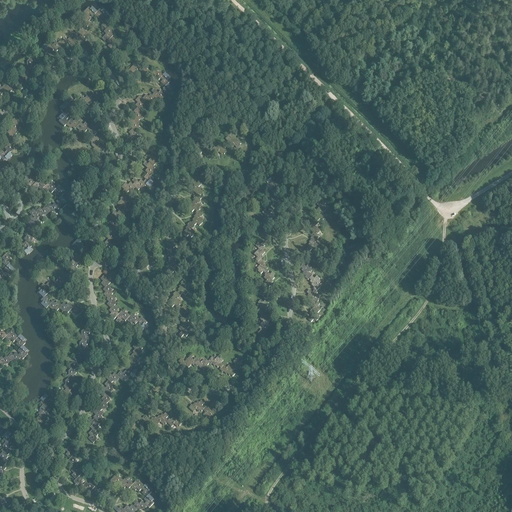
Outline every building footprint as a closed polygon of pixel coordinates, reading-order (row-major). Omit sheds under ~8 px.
[(89,8),(84,13),(86,15),(88,17),(91,14),(93,16),(92,16),(93,17),(95,15),(97,12),(94,9),(91,10),(89,8)] [(97,12),(95,15),(99,19),(102,16),(104,18),(103,18),(104,19),(106,16),(106,17),(109,14),(105,11),(102,11),(100,10),(97,12)] [(83,21),(81,23),(82,25),(83,25),(86,28),(87,28),(88,27),(91,29),(93,26),(91,24),(87,21),(89,20),(90,20),(91,19),(88,17),(86,15),(83,18),(83,21)] [(104,19),(101,21),(102,22),(103,21),(105,23),(102,26),(106,30),(109,27),(109,28),(112,25),(110,23),(110,20),(106,17),(106,16),(104,19)] [(80,31),(78,33),(81,36),(83,38),(84,38),(88,34),(84,31),(86,30),(87,30),(88,29),(87,28),(86,28),(83,25),(82,25),(80,28),(80,31)] [(104,37),(102,39),(105,42),(107,39),(108,41),(109,41),(112,37),(114,36),(112,34),(112,30),(109,28),(109,27),(106,30),(104,32),(105,33),(106,32),(107,34),(104,37)] [(73,41),(75,43),(75,44),(77,46),(78,45),(77,44),(79,42),(82,45),(86,41),(84,38),(83,38),(81,36),(79,38),(76,38),(73,41)] [(108,41),(107,42),(108,43),(109,42),(111,44),(108,47),(112,51),(117,46),(116,44),(115,40),(112,37),(109,41),(108,41)] [(62,43),(65,47),(66,48),(67,47),(66,46),(68,45),(71,48),(75,44),(75,43),(73,41),(70,38),(68,40),(65,40),(62,43)] [(52,47),(54,49),(54,50),(57,52),(58,51),(57,50),(58,48),(61,51),(65,47),(62,43),(60,42),(58,44),(55,44),(52,47)] [(44,46),(41,49),(46,54),(47,53),(46,52),(47,51),(50,54),(54,50),(54,49),(52,47),(49,44),(47,46),(44,46)] [(27,66),(25,68),(26,69),(30,73),(34,68),(31,65),(33,64),(34,65),(35,64),(30,59),(27,62),(27,66)] [(133,66),(128,71),(133,76),(136,73),(137,74),(136,75),(137,76),(139,75),(138,75),(142,71),(139,68),(135,68),(133,66)] [(24,76),(22,77),(24,80),(27,83),(31,78),(28,75),(30,74),(31,75),(32,74),(30,73),(26,69),(23,72),(24,76)] [(142,71),(138,75),(139,75),(143,79),(146,75),(147,77),(146,78),(147,79),(150,77),(149,76),(152,74),(149,71),(145,71),(144,69),(142,71)] [(152,74),(149,76),(150,77),(154,81),(157,77),(158,79),(157,80),(158,81),(161,79),(161,78),(163,76),(163,75),(160,73),(156,73),(155,71),(152,74)] [(163,76),(161,78),(161,79),(162,78),(164,80),(161,83),(165,87),(168,84),(170,82),(168,80),(168,76),(165,73),(163,75),(163,76)] [(16,85),(19,88),(21,90),(22,89),(21,88),(23,86),(26,89),(30,85),(27,83),(24,80),(23,82),(19,82),(16,85)] [(5,87),(9,91),(10,92),(11,91),(10,90),(12,89),(15,92),(19,88),(16,85),(14,82),(12,84),(8,84),(5,87)] [(165,87),(163,89),(164,90),(165,89),(166,91),(164,94),(163,94),(166,96),(168,98),(173,93),(171,91),(171,87),(168,84),(165,87)] [(0,95),(0,96),(1,95),(1,94),(2,92),(5,95),(8,98),(10,95),(8,93),(9,91),(5,87),(4,86),(2,88),(0,87),(0,95)] [(154,89),(151,92),(154,94),(152,96),(156,100),(158,101),(159,99),(163,99),(166,96),(163,94),(164,94),(161,91),(160,92),(161,93),(159,95),(156,92),(154,89)] [(89,98),(93,102),(92,102),(94,103),(95,102),(94,101),(95,100),(98,103),(103,98),(97,93),(95,95),(92,95),(89,98)] [(36,95),(28,103),(32,107),(40,99),(36,95)] [(142,99),(142,100),(145,102),(147,104),(148,105),(148,104),(150,103),(153,103),(156,100),(152,96),(151,95),(150,96),(151,97),(150,98),(146,95),(142,99)] [(79,102),(82,105),(81,105),(84,107),(85,106),(84,105),(84,104),(85,103),(86,104),(88,106),(91,104),(92,102),(93,102),(89,98),(87,97),(85,99),(82,99),(79,102)] [(136,105),(135,106),(138,108),(140,111),(141,111),(143,107),(143,104),(145,102),(142,100),(142,99),(140,97),(136,101),(139,104),(137,106),(136,105)] [(68,104),(71,107),(73,109),(74,108),(73,107),(74,106),(77,109),(81,105),(82,105),(79,102),(76,99),(74,101),(71,101),(68,104)] [(63,109),(61,111),(63,113),(64,113),(66,116),(67,116),(71,112),(67,109),(69,107),(70,108),(71,107),(68,104),(66,102),(64,104),(63,105),(63,109)] [(134,116),(133,117),(134,118),(135,118),(139,122),(141,119),(141,115),(143,113),(141,111),(140,111),(138,108),(134,112),(137,115),(135,117),(134,116)] [(61,120),(59,122),(62,125),(64,127),(66,125),(68,122),(65,120),(67,118),(68,119),(69,118),(67,116),(66,116),(64,113),(63,113),(61,116),(61,120)] [(68,122),(66,125),(69,128),(73,128),(75,130),(76,128),(80,124),(78,122),(80,120),(78,118),(75,120),(72,123),(71,122),(72,121),(71,120),(68,122)] [(131,126),(130,127),(133,129),(135,132),(136,132),(138,128),(138,125),(140,123),(139,122),(135,118),(134,118),(131,122),(134,125),(132,127),(131,126)] [(11,127),(10,128),(11,129),(15,133),(18,130),(18,126),(20,124),(14,119),(10,123),(13,126),(12,128),(11,127)] [(80,124),(76,128),(79,131),(83,131),(85,133),(87,130),(90,127),(85,123),(82,126),(81,125),(82,124),(81,123),(80,124)] [(90,127),(87,130),(89,132),(89,135),(92,138),(95,135),(95,136),(97,133),(96,132),(95,133),(94,132),(97,129),(92,124),(90,127)] [(8,137),(7,138),(9,140),(12,143),(15,140),(15,136),(16,134),(15,133),(11,129),(7,133),(10,136),(8,138),(8,137)] [(129,137),(129,138),(134,143),(137,140),(137,136),(138,134),(136,132),(135,132),(133,129),(129,133),(132,136),(130,138),(129,137)] [(92,138),(89,141),(91,143),(91,146),(94,149),(95,149),(98,145),(100,144),(99,143),(98,144),(96,143),(99,139),(95,136),(95,135),(92,138)] [(227,146),(227,147),(228,148),(230,147),(231,149),(234,146),(237,149),(237,148),(240,145),(241,144),(239,142),(238,142),(235,139),(234,140),(231,138),(230,139),(228,137),(225,140),(228,142),(226,145),(227,146)] [(129,138),(125,141),(130,146),(134,143),(129,138)] [(5,148),(4,149),(7,151),(10,154),(13,151),(13,147),(14,145),(12,143),(9,140),(5,144),(8,147),(6,149),(5,148)] [(225,149),(227,147),(227,146),(226,145),(224,144),(222,146),(221,145),(219,147),(218,146),(215,149),(214,148),(213,149),(212,151),(215,154),(216,155),(219,153),(221,155),(223,154),(224,155),(227,152),(225,149)] [(94,149),(93,151),(95,152),(95,156),(98,159),(101,156),(103,154),(102,153),(101,154),(100,152),(103,149),(105,147),(102,145),(100,147),(98,145),(95,149),(94,149)] [(202,153),(204,155),(207,152),(203,149),(205,147),(203,146),(201,149),(197,145),(195,147),(198,151),(196,153),(199,156),(202,153)] [(242,147),(240,145),(237,148),(240,151),(237,153),(240,156),(241,155),(243,157),(245,154),(248,157),(253,152),(250,150),(249,151),(246,147),(245,148),(243,146),(242,147)] [(213,157),(215,154),(212,151),(213,149),(212,148),(209,150),(206,147),(205,147),(203,149),(207,152),(204,155),(207,158),(211,154),(213,157)] [(0,153),(0,157),(1,158),(3,161),(5,159),(9,159),(12,156),(10,154),(7,151),(6,152),(7,153),(5,154),(2,151),(0,153)] [(149,161),(148,162),(150,163),(154,167),(154,166),(157,163),(157,160),(158,158),(153,153),(149,157),(152,160),(150,162),(149,161)] [(98,159),(95,162),(97,163),(97,167),(101,170),(105,165),(104,164),(104,165),(102,163),(105,160),(101,156),(98,159)] [(146,162),(143,165),(146,167),(149,170),(147,172),(146,171),(145,172),(148,174),(150,177),(151,176),(154,173),(153,170),(155,168),(154,166),(154,167),(150,163),(148,165),(146,162)] [(144,183),(146,185),(146,186),(148,187),(149,188),(152,185),(151,181),(153,179),(151,176),(150,177),(148,174),(144,178),(147,181),(145,183),(144,182),(144,183)] [(35,183),(32,180),(29,180),(27,178),(21,184),(26,188),(29,185),(30,186),(30,187),(31,188),(32,187),(35,183)] [(134,179),(132,181),(134,183),(133,185),(135,188),(138,191),(140,189),(143,189),(146,186),(146,185),(144,183),(141,181),(140,182),(141,182),(140,184),(137,181),(134,179)] [(274,195),(276,193),(277,192),(276,191),(279,188),(278,187),(280,185),(279,184),(281,182),(278,179),(275,182),(273,179),(270,183),(271,184),(269,185),(272,188),(270,191),(271,192),(274,195)] [(192,189),(193,190),(195,189),(198,192),(201,190),(198,188),(202,184),(199,181),(197,184),(193,180),(191,183),(194,186),(192,189)] [(37,181),(35,183),(32,187),(36,191),(39,188),(40,189),(40,190),(41,191),(43,189),(45,186),(42,183),(39,183),(37,181)] [(48,183),(45,186),(43,189),(47,193),(50,190),(51,191),(51,192),(52,193),(54,191),(56,188),(53,185),(50,185),(48,183)] [(126,183),(122,188),(124,190),(127,193),(129,191),(132,191),(135,188),(133,185),(130,183),(129,184),(130,185),(129,186),(126,183)] [(54,195),(58,199),(58,200),(61,197),(64,194),(62,192),(62,189),(58,186),(56,188),(54,191),(55,192),(55,191),(57,192),(54,195)] [(203,193),(201,190),(198,192),(195,189),(193,190),(192,191),(196,195),(193,197),(195,199),(196,197),(200,201),(202,198),(200,196),(203,193)] [(121,198),(120,199),(121,200),(125,204),(128,201),(128,197),(130,195),(127,193),(124,190),(120,195),(123,198),(122,199),(121,198)] [(274,195),(271,192),(268,194),(271,196),(267,199),(270,202),(273,200),(276,203),(278,201),(278,202),(278,201),(275,197),(277,194),(276,193),(274,195)] [(64,200),(61,197),(58,200),(58,199),(56,202),(57,203),(58,202),(59,203),(57,206),(56,206),(59,209),(60,210),(61,211),(66,205),(64,203),(64,200)] [(195,210),(197,213),(199,211),(200,210),(199,209),(201,207),(198,204),(201,202),(200,201),(196,197),(195,199),(194,200),(195,200),(191,204),(192,205),(190,207),(191,208),(189,210),(192,213),(195,210)] [(118,208),(117,209),(119,211),(122,214),(125,211),(125,207),(127,205),(125,204),(121,200),(117,205),(120,208),(119,209),(118,208)] [(273,211),(275,208),(278,212),(280,209),(277,206),(279,203),(278,202),(278,201),(276,203),(273,200),(270,202),(273,204),(269,208),(271,209),(273,211)] [(316,211),(317,212),(319,214),(322,210),(324,212),(327,209),(324,206),(326,204),(323,202),(320,205),(318,204),(317,205),(320,208),(316,211)] [(56,212),(59,209),(56,206),(57,206),(54,204),(53,205),(54,206),(53,207),(49,204),(45,208),(49,212),(51,214),(53,212),(56,212)] [(46,215),(49,212),(45,208),(44,207),(43,208),(44,209),(43,211),(40,208),(36,212),(35,212),(38,215),(41,217),(43,215),(46,215)] [(35,212),(36,212),(33,209),(29,214),(32,217),(30,218),(29,217),(28,218),(31,221),(31,220),(34,223),(37,220),(37,216),(38,215),(35,212)] [(269,217),(271,219),(272,217),(270,215),(273,211),(271,209),(267,212),(265,210),(262,213),(266,217),(264,219),(266,221),(269,217)] [(315,220),(317,222),(321,219),(323,221),(326,218),(322,215),(324,212),(322,210),(319,214),(317,212),(315,214),(318,216),(315,220)] [(115,212),(111,216),(113,219),(116,221),(118,219),(121,219),(125,216),(122,214),(119,211),(119,212),(119,213),(118,215),(115,212)] [(197,213),(196,214),(197,214),(194,217),(195,218),(192,221),(193,222),(192,224),(194,226),(197,224),(199,227),(202,223),(201,222),(203,221),(200,218),(203,215),(199,211),(197,213)] [(266,221),(264,219),(261,222),(264,225),(262,227),(265,230),(268,226),(270,228),(271,226),(268,223),(272,220),(271,219),(269,217),(266,221)] [(110,227),(109,228),(110,229),(114,232),(117,229),(117,226),(119,224),(116,221),(113,219),(109,223),(113,226),(111,227),(110,227)] [(309,228),(310,229),(310,230),(312,228),(315,231),(317,229),(315,227),(319,223),(317,222),(315,220),(313,223),(310,219),(307,222),(311,225),(309,228)] [(36,226),(34,223),(31,220),(31,221),(27,225),(30,228),(28,229),(27,228),(26,229),(28,231),(28,230),(32,234),(35,231),(35,227),(36,226)] [(194,226),(192,224),(190,222),(188,225),(189,226),(186,229),(186,230),(184,232),(185,233),(183,235),(186,238),(189,236),(191,238),(194,235),(193,234),(195,232),(192,230),(195,227),(194,226)] [(106,228),(104,231),(106,233),(110,236),(108,237),(107,237),(106,238),(108,240),(109,240),(111,242),(114,239),(114,236),(116,234),(114,232),(110,229),(109,230),(106,228)] [(311,236),(312,238),(313,236),(317,240),(319,237),(317,235),(321,232),(317,229),(315,231),(312,228),(310,230),(310,229),(309,230),(313,234),(311,236)] [(23,239),(26,242),(26,241),(29,244),(32,241),(32,237),(33,236),(32,234),(28,230),(28,231),(24,235),(27,238),(25,239),(24,238),(23,239)] [(318,240),(317,240),(313,236),(312,238),(311,239),(312,239),(309,243),(310,244),(308,246),(309,247),(307,249),(310,252),(312,249),(315,252),(318,249),(317,248),(318,246),(316,243),(318,240)] [(75,246),(73,248),(76,251),(79,254),(79,253),(83,249),(80,246),(81,245),(82,246),(83,245),(78,240),(75,243),(75,246)] [(105,248),(104,249),(109,253),(112,250),(112,247),(114,245),(111,242),(109,240),(108,240),(104,244),(108,247),(106,248),(105,248)] [(26,241),(26,242),(22,246),(25,249),(23,250),(22,249),(21,250),(25,254),(26,255),(29,252),(29,250),(29,249),(31,247),(29,244),(26,241)] [(166,250),(168,252),(169,250),(173,254),(175,251),(173,249),(176,246),(173,243),(171,245),(168,242),(165,244),(169,248),(166,250)] [(264,252),(266,251),(263,248),(266,244),(264,242),(261,245),(258,243),(255,246),(259,250),(257,252),(259,254),(263,251),(264,252)] [(168,259),(169,260),(171,258),(175,262),(177,260),(175,258),(178,254),(175,251),(173,254),(169,250),(168,252),(167,252),(171,256),(168,259)] [(73,257),(71,259),(73,261),(77,264),(81,260),(78,257),(79,256),(80,257),(81,256),(79,253),(79,254),(76,251),(73,254),(73,257)] [(259,254),(257,252),(254,255),(257,258),(255,260),(258,263),(261,259),(263,261),(264,259),(262,257),(265,253),(264,252),(263,251),(259,254)] [(2,263),(6,267),(9,265),(11,262),(9,260),(9,257),(6,254),(1,259),(2,260),(3,259),(5,260),(2,263)] [(171,258),(169,260),(169,261),(169,262),(166,265),(167,266),(165,268),(166,269),(164,271),(167,274),(169,271),(172,274),(175,271),(174,270),(176,268),(173,266),(176,263),(175,262),(171,258)] [(261,259),(258,263),(257,264),(260,266),(257,269),(259,271),(258,272),(261,275),(263,272),(266,274),(267,273),(268,273),(269,272),(267,270),(268,269),(265,266),(266,265),(263,262),(264,262),(263,261),(261,259)] [(70,268),(68,269),(71,272),(74,275),(74,274),(75,273),(78,275),(80,273),(78,270),(75,267),(76,266),(77,267),(78,266),(77,264),(73,261),(70,264),(70,268)] [(6,267),(4,269),(5,270),(6,270),(7,271),(4,274),(7,276),(7,277),(8,278),(14,273),(12,271),(12,267),(9,265),(6,267)] [(312,277),(312,276),(310,273),(312,271),(311,269),(312,268),(309,265),(306,268),(303,265),(300,268),(302,270),(301,271),(304,273),(303,274),(306,277),(305,278),(308,281),(309,279),(312,277)] [(66,280),(69,283),(72,286),(76,281),(73,278),(74,277),(75,278),(76,277),(74,274),(74,275),(71,272),(68,275),(68,279),(66,280)] [(266,274),(264,276),(266,277),(264,279),(267,281),(264,284),(269,288),(271,286),(270,285),(273,282),(272,281),(275,278),(274,277),(276,275),(273,273),(270,275),(268,273),(267,273),(266,274)] [(101,284),(105,288),(108,285),(108,286),(111,283),(109,281),(109,278),(105,274),(101,279),(102,280),(103,280),(104,281),(101,284)] [(140,286),(144,283),(138,275),(134,278),(140,286)] [(315,290),(316,292),(321,288),(318,285),(321,282),(319,281),(320,279),(317,276),(314,279),(312,277),(309,279),(311,281),(310,282),(312,285),(311,286),(314,289),(315,290)] [(56,283),(55,283),(59,286),(59,287),(60,288),(61,287),(60,286),(62,284),(65,287),(69,283),(66,280),(64,278),(62,280),(58,280),(56,283)] [(179,291),(177,293),(180,296),(182,294),(185,296),(188,293),(187,292),(189,290),(186,288),(188,285),(184,280),(181,283),(182,284),(179,287),(180,288),(178,290),(179,291)] [(46,286),(48,289),(50,291),(51,290),(51,289),(52,288),(55,291),(59,287),(59,286),(55,283),(56,283),(54,281),(52,283),(49,283),(46,286)] [(39,290),(41,292),(41,295),(44,298),(46,295),(49,293),(48,292),(47,293),(45,292),(48,289),(46,286),(44,284),(39,290)] [(111,295),(112,295),(113,294),(111,292),(111,288),(108,286),(108,285),(105,288),(103,290),(104,291),(105,290),(107,292),(104,295),(108,299),(111,295)] [(315,290),(312,293),(309,290),(307,293),(309,295),(308,296),(310,298),(309,299),(312,303),(311,303),(312,304),(314,306),(318,302),(318,301),(316,299),(318,296),(317,294),(318,293),(316,292),(315,290)] [(180,296),(177,293),(176,292),(174,295),(174,296),(171,299),(172,300),(170,302),(171,303),(169,305),(172,308),(175,305),(177,308),(179,306),(180,305),(179,304),(181,302),(178,299),(181,297),(180,296)] [(44,298),(41,301),(42,302),(43,303),(43,306),(46,309),(48,307),(51,304),(50,303),(49,304),(48,303),(51,299),(46,295),(44,298)] [(107,305),(111,309),(114,306),(117,304),(115,302),(115,298),(112,295),(111,295),(108,299),(107,300),(108,301),(108,300),(110,302),(107,305)] [(257,311),(262,316),(263,314),(264,313),(267,309),(266,308),(268,306),(267,305),(269,303),(266,300),(263,303),(261,300),(258,303),(259,304),(257,306),(260,309),(257,311)] [(51,304),(48,307),(51,310),(55,310),(57,312),(59,309),(62,306),(58,302),(55,305),(53,304),(54,303),(53,302),(51,304)] [(314,306),(312,304),(311,306),(314,308),(310,312),(311,313),(312,314),(316,311),(318,313),(321,310),(318,307),(320,304),(318,302),(314,306)] [(62,306),(59,309),(62,312),(66,312),(68,314),(69,312),(73,308),(69,304),(66,307),(64,306),(65,305),(64,304),(62,306)] [(111,309),(109,311),(110,312),(111,311),(112,313),(109,316),(114,320),(116,317),(119,315),(119,314),(117,313),(117,309),(114,306),(111,309)] [(179,306),(177,308),(176,309),(178,311),(177,312),(179,314),(178,315),(182,318),(181,319),(182,320),(184,321),(187,318),(188,317),(185,314),(188,312),(186,310),(187,309),(184,306),(181,309),(179,306)] [(73,308),(69,312),(72,315),(76,315),(78,317),(83,311),(79,307),(76,310),(74,309),(75,308),(74,307),(73,308)] [(311,313),(309,314),(312,317),(308,320),(311,323),(314,319),(316,322),(320,318),(316,315),(318,313),(316,311),(312,314),(311,313)] [(121,312),(119,314),(119,315),(116,317),(118,319),(116,321),(118,324),(121,321),(124,318),(125,320),(124,321),(125,322),(126,320),(130,317),(130,316),(127,313),(123,314),(121,312)] [(262,316),(260,317),(262,318),(260,320),(263,322),(260,325),(261,326),(265,329),(266,328),(267,327),(266,326),(269,323),(268,322),(271,320),(269,319),(271,317),(269,314),(266,317),(263,314),(262,316)] [(131,315),(130,316),(130,317),(126,320),(131,324),(134,321),(135,323),(134,324),(135,325),(138,322),(140,320),(140,319),(137,317),(133,317),(131,315)] [(139,326),(138,326),(137,327),(142,331),(145,328),(145,325),(147,323),(142,318),(140,319),(140,320),(138,322),(141,325),(139,326)] [(189,320),(187,318),(184,321),(182,320),(180,321),(183,324),(180,328),(182,330),(185,326),(188,329),(191,326),(187,322),(189,320)] [(88,326),(84,329),(90,334),(93,330),(88,326)] [(186,331),(188,329),(185,326),(182,330),(180,328),(179,330),(182,332),(178,336),(181,338),(184,335),(186,337),(189,334),(186,331)] [(258,334),(261,337),(263,335),(266,338),(268,336),(269,336),(265,332),(268,329),(266,328),(265,329),(261,326),(259,328),(261,330),(258,334)] [(89,335),(90,334),(84,329),(81,332),(82,336),(80,338),(82,340),(83,340),(85,343),(89,339),(86,336),(88,334),(89,335)] [(7,335),(4,338),(8,342),(11,339),(13,341),(12,341),(13,342),(15,340),(18,337),(15,334),(11,334),(9,333),(7,335)] [(18,337),(15,340),(16,341),(17,340),(19,342),(16,345),(20,349),(23,346),(25,343),(23,341),(23,338),(20,335),(18,337)] [(263,335),(261,337),(263,339),(259,342),(262,345),(265,343),(268,346),(270,344),(267,340),(269,338),(268,336),(266,338),(263,335)] [(78,349),(79,350),(83,354),(84,354),(87,350),(84,347),(86,345),(87,346),(88,345),(85,343),(83,340),(82,340),(80,343),(80,347),(78,349)] [(134,351),(133,352),(134,354),(134,353),(138,357),(141,354),(141,351),(143,349),(137,343),(133,348),(136,351),(135,352),(134,351)] [(20,349),(18,351),(19,352),(19,351),(21,353),(18,355),(18,356),(21,358),(20,358),(22,360),(23,359),(28,354),(26,352),(25,349),(23,346),(20,349)] [(75,359),(77,361),(80,364),(84,360),(81,357),(83,355),(84,356),(85,355),(84,354),(83,354),(79,350),(76,353),(76,357),(75,359)] [(7,358),(11,361),(11,362),(12,363),(14,361),(17,361),(20,358),(21,358),(18,356),(18,355),(16,353),(15,354),(16,355),(14,356),(11,353),(7,358)] [(131,361),(130,362),(132,365),(132,364),(135,367),(138,364),(138,361),(140,359),(138,357),(134,353),(134,354),(130,358),(133,361),(132,362),(131,361)] [(0,358),(0,364),(2,367),(4,365),(8,365),(11,362),(11,361),(7,358),(6,357),(5,358),(6,358),(4,360),(1,357),(0,358)] [(194,364),(198,361),(195,359),(193,361),(190,357),(187,360),(189,363),(186,366),(188,368),(187,368),(188,369),(192,365),(195,368),(196,366),(194,364)] [(219,367),(221,369),(223,366),(221,364),(224,361),(220,358),(219,359),(218,358),(215,360),(212,358),(208,362),(210,363),(210,364),(211,365),(211,364),(215,367),(215,366),(218,368),(219,367)] [(189,363),(187,360),(185,363),(181,359),(178,362),(181,364),(177,368),(180,370),(183,367),(186,369),(187,368),(188,368),(186,366),(189,363)] [(235,369),(236,371),(238,369),(239,370),(242,367),(242,368),(246,365),(246,366),(249,363),(244,359),(242,361),(239,359),(237,361),(236,359),(233,363),(236,365),(234,368),(235,369)] [(194,364),(196,366),(197,367),(198,366),(201,369),(202,368),(204,371),(205,370),(207,372),(210,369),(207,366),(210,364),(210,363),(208,362),(207,361),(206,362),(204,360),(201,363),(199,360),(198,361),(194,364)] [(83,366),(80,364),(77,361),(76,363),(72,363),(69,366),(72,369),(72,368),(74,371),(75,370),(74,369),(76,368),(79,371),(83,366)] [(128,373),(131,376),(130,376),(133,378),(136,375),(136,372),(138,370),(135,367),(132,364),(132,365),(128,369),(131,372),(130,373),(129,372),(128,373)] [(220,370),(222,373),(223,372),(226,375),(227,374),(229,376),(230,375),(232,377),(235,374),(233,372),(235,369),(234,368),(232,366),(231,367),(229,366),(227,368),(224,366),(223,366),(221,369),(220,370)] [(67,377),(68,378),(72,382),(73,382),(77,378),(73,375),(75,373),(76,374),(77,373),(74,371),(72,368),(72,369),(69,372),(69,375),(67,377)] [(117,376),(120,378),(119,379),(122,381),(124,379),(128,379),(130,376),(131,376),(128,373),(126,371),(125,372),(126,373),(124,375),(121,371),(117,376)] [(110,374),(106,378),(109,381),(111,383),(113,382),(117,382),(119,379),(120,378),(117,376),(115,373),(114,375),(115,375),(113,377),(110,374)] [(64,387),(66,390),(67,389),(69,392),(73,388),(70,385),(72,383),(73,384),(74,383),(73,382),(72,382),(68,378),(65,382),(66,385),(64,387)] [(105,389),(104,390),(105,391),(106,391),(109,395),(110,394),(112,391),(112,388),(114,386),(111,383),(109,381),(105,385),(108,388),(106,390),(105,389)] [(72,395),(69,392),(67,389),(66,390),(65,391),(61,391),(58,394),(61,397),(63,399),(64,398),(63,398),(65,396),(68,399),(72,395)] [(102,399),(101,400),(103,402),(104,402),(106,405),(106,404),(109,401),(109,398),(111,396),(110,394),(109,395),(106,391),(105,391),(101,395),(105,398),(103,400),(102,399)] [(57,401),(61,397),(58,394),(56,392),(54,394),(50,394),(47,397),(50,400),(52,402),(53,401),(52,400),(54,398),(57,401)] [(40,403),(43,406),(46,408),(50,404),(47,401),(48,400),(49,400),(50,400),(47,397),(45,395),(42,398),(42,401),(40,403)] [(205,409),(204,409),(202,406),(204,404),(201,401),(199,403),(198,402),(196,404),(195,403),(192,407),(191,406),(189,409),(193,413),(196,410),(199,413),(200,411),(202,412),(203,411),(205,409)] [(99,402),(95,406),(98,409),(100,412),(102,410),(106,410),(109,407),(106,404),(106,405),(104,402),(103,402),(103,403),(104,404),(102,405),(99,402)] [(38,414),(40,416),(44,419),(48,415),(45,412),(46,411),(47,412),(48,410),(46,408),(43,406),(40,409),(40,412),(38,414)] [(205,407),(204,409),(205,409),(203,411),(205,413),(203,416),(206,419),(207,417),(209,419),(211,416),(214,419),(215,418),(218,414),(217,413),(216,412),(215,413),(212,410),(211,411),(209,408),(208,409),(205,407)] [(226,409),(225,411),(227,412),(223,416),(226,418),(228,416),(231,419),(234,416),(232,414),(235,411),(233,408),(229,412),(226,409)] [(94,417),(93,418),(94,419),(98,423),(99,423),(101,420),(101,416),(103,414),(100,412),(98,409),(94,413),(97,416),(95,418),(94,417)] [(223,421),(226,418),(223,416),(227,412),(225,411),(224,410),(221,414),(218,411),(217,413),(218,414),(215,418),(217,420),(219,418),(223,421)] [(166,425),(167,423),(169,422),(166,419),(169,416),(166,414),(164,416),(162,415),(160,417),(159,416),(156,419),(155,419),(155,420),(153,421),(157,424),(157,425),(157,426),(160,423),(163,425),(165,424),(166,425)] [(45,420),(44,419),(40,416),(37,419),(37,422),(35,424),(41,430),(45,425),(42,422),(43,421),(44,421),(45,420)] [(144,423),(146,425),(148,423),(145,420),(146,418),(145,417),(142,419),(138,416),(136,418),(139,422),(137,424),(140,427),(144,423)] [(179,427),(182,424),(180,421),(182,418),(179,416),(177,418),(176,417),(174,419),(173,418),(170,421),(169,421),(169,422),(167,423),(171,428),(174,425),(177,427),(178,426),(179,427)] [(148,423),(146,425),(149,428),(152,425),(154,427),(157,425),(157,424),(153,421),(155,420),(155,419),(153,418),(151,421),(147,417),(146,418),(145,420),(148,423)] [(90,418),(88,421),(90,423),(94,426),(92,428),(91,427),(90,428),(92,430),(93,430),(95,433),(98,430),(98,426),(100,424),(99,423),(98,423),(94,419),(93,421),(90,418)] [(89,438),(88,439),(93,444),(96,441),(96,437),(98,435),(95,433),(93,430),(92,430),(88,434),(92,437),(90,439),(89,438)] [(3,440),(6,443),(9,445),(13,441),(10,438),(11,436),(12,437),(13,436),(8,431),(5,435),(5,438),(3,440)] [(1,451),(3,453),(7,456),(11,452),(8,449),(9,447),(10,448),(11,447),(9,445),(6,443),(3,446),(3,449),(1,451)] [(70,446),(65,451),(66,452),(67,451),(69,452),(66,455),(70,459),(73,457),(75,454),(73,452),(73,449),(70,446)] [(8,457),(7,456),(3,453),(0,455),(0,456),(0,459),(0,462),(1,464),(4,466),(8,462),(5,459),(6,457),(7,458),(8,457)] [(70,459),(68,461),(69,462),(70,462),(71,463),(68,466),(72,470),(76,466),(78,465),(76,463),(76,460),(73,457),(70,459)] [(72,470),(71,471),(72,472),(73,471),(75,473),(72,476),(76,480),(79,477),(81,475),(79,473),(79,469),(76,466),(72,470)] [(50,469),(45,471),(48,481),(53,480),(50,469)] [(74,487),(72,489),(74,492),(77,489),(78,491),(81,488),(84,486),(84,485),(82,484),(82,480),(79,477),(76,480),(74,482),(75,483),(76,482),(77,484),(74,487)] [(115,477),(110,482),(114,486),(117,483),(118,485),(119,486),(120,485),(123,481),(120,478),(117,478),(115,477)] [(123,481),(120,485),(124,489),(127,486),(128,488),(128,489),(129,489),(131,487),(133,484),(130,481),(127,481),(125,480),(123,481)] [(133,484),(131,487),(135,491),(138,488),(139,490),(140,491),(142,489),(144,486),(141,483),(138,483),(136,482),(133,484)] [(84,486),(81,488),(85,492),(88,489),(90,491),(89,492),(90,493),(91,491),(95,487),(92,484),(88,484),(86,483),(84,485),(84,486)] [(144,486),(142,489),(143,490),(143,489),(145,491),(142,494),(146,498),(149,495),(152,492),(150,490),(150,487),(146,484),(144,486)] [(95,487),(91,491),(95,495),(98,492),(100,494),(99,495),(100,496),(105,491),(101,487),(98,488),(96,486),(95,487)] [(146,498),(144,500),(145,501),(146,500),(147,501),(145,504),(145,505),(147,507),(149,509),(154,503),(152,501),(152,498),(149,495),(146,498)] [(0,502),(0,504),(2,507),(6,507),(8,508),(13,503),(9,499),(6,502),(4,500),(5,500),(4,499),(3,500),(0,502)] [(135,500),(133,503),(135,505),(133,507),(137,510),(137,511),(138,511),(140,510),(144,510),(147,507),(145,505),(145,504),(142,502),(141,503),(142,504),(141,505),(137,502),(135,500)]
